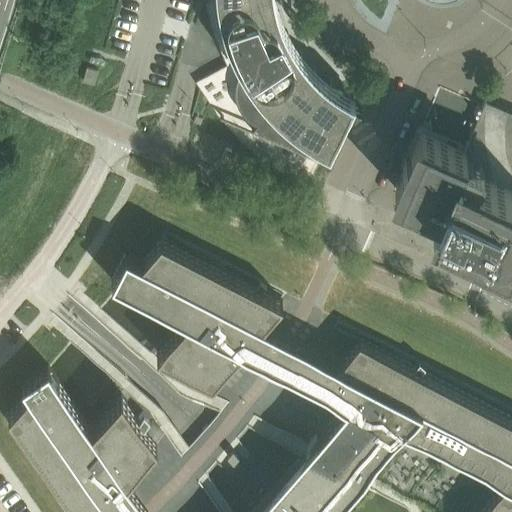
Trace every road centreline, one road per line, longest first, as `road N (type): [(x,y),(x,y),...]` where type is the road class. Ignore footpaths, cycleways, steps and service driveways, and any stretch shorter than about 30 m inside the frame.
road 1 (unclassified): [(510,307),(339,229),(402,87),(410,50)]
road 2 (unclassified): [(0,313),(59,242),(115,133)]
